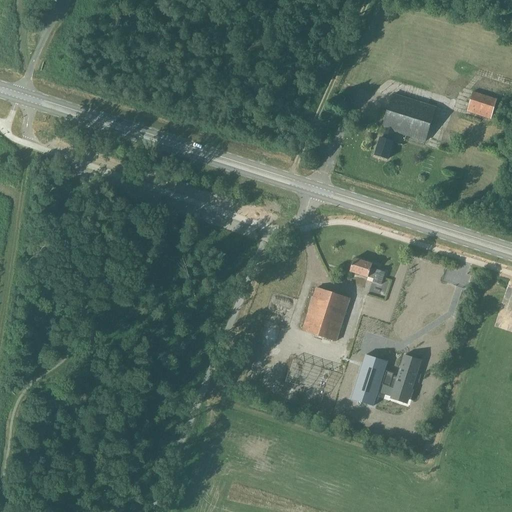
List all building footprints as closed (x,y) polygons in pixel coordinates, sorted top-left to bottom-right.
[(490,120),(496,100),(473,92),(467,112),(490,120)] [(345,98),(334,94),(330,105),(341,109),(345,98)] [(426,142),(437,108),(394,94),(383,128),(386,129),(383,139),(381,138),(375,155),(388,159),(394,142),(392,141),(395,132),(426,142)] [(381,285),(385,272),(371,268),(372,264),(354,258),(350,271),(374,279),(373,282),(381,285)] [(316,288),(302,330),(336,341),(350,299),(316,288)] [(358,312),(351,336),(425,356),(426,350),(437,353),(442,335),(358,312)] [(319,400),(330,368),(293,355),(282,387),(319,400)] [(362,366),(351,399),(353,400),(353,398),(372,404),(372,406),(373,406),(380,383),(382,384),(382,385),(389,387),(389,386),(394,388),(390,399),(391,399),(392,397),(401,400),(402,397),(411,400),(414,390),(412,389),(418,370),(417,370),(417,371),(414,370),(417,361),(405,357),(405,355),(404,355),(397,377),(393,376),(394,373),(386,371),(386,373),(384,373),(387,362),(386,361),(385,363),(378,361),(374,374),(362,370),(363,366),(362,366)]
